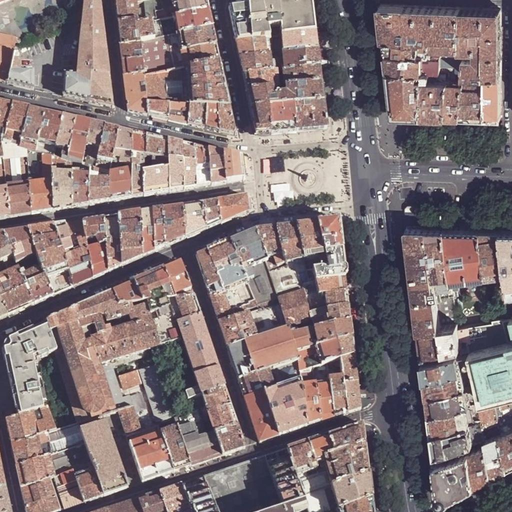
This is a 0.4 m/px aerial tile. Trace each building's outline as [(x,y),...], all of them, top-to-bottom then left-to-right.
[(99,0),(88,0),(85,0),(82,24),(104,30),(103,22),(100,3),(99,0)] [(116,14),(117,24),(137,21),(138,24),(146,22),(144,2),(137,4),(136,4),(135,0),(118,0),(114,1),(116,14)] [(156,0),(144,2),(146,22),(151,21),(160,20),(175,17),(209,10),(206,0),(156,0)] [(270,39),(268,29),(280,28),(281,37),(286,37),(316,33),(314,20),(311,0),(295,0),(229,9),(236,43),(268,39),(270,39)] [(384,25),(385,36),(422,38),(423,38),(423,42),(426,42),(430,43),(432,43),(432,44),(460,45),(461,7),(414,5),(381,4),(384,25)] [(502,9),(461,7),(460,45),(460,48),(476,49),(476,56),(465,56),(464,73),(484,73),(501,74),(502,63),(502,26),(502,9)] [(210,18),(209,10),(175,17),(178,35),(213,28),(210,18)] [(160,20),(151,21),(155,39),(164,37),(160,20)] [(119,38),(120,47),(140,45),(140,42),(155,39),(151,21),(146,22),(138,24),(137,21),(117,24),(119,38)] [(65,75),(63,97),(75,100),(89,103),(91,74),(92,74),(109,77),(107,54),(104,30),(82,24),(77,76),(65,75)] [(122,69),(124,78),(144,75),(144,77),(220,62),(217,50),(214,36),(213,28),(178,35),(164,37),(155,39),(140,42),(140,45),(120,47),(120,53),(122,69)] [(268,29),(270,39),(279,38),(281,37),(280,28),(268,29)] [(286,42),(291,42),(292,53),(318,49),(317,41),(316,33),(286,37),(286,42)] [(16,39),(0,36),(0,83),(8,85),(14,52),(16,39)] [(422,38),(385,36),(386,45),(387,53),(423,54),(423,42),(423,38),(422,38)] [(281,54),(279,38),(270,39),(273,55),(281,54)] [(238,51),(240,59),(269,55),(268,39),(236,43),(238,51)] [(423,42),(423,54),(387,53),(388,59),(389,69),(423,71),(424,71),(429,71),(440,72),(441,55),(440,55),(432,55),(431,60),(429,60),(429,51),(425,51),(426,42),(423,42)] [(441,55),(460,56),(460,48),(460,45),(432,44),(432,55),(440,55),(441,55)] [(14,52),(8,85),(21,88),(33,90),(34,73),(21,72),(20,50),(15,49),(14,52)] [(319,59),(318,49),(292,53),(282,54),(284,71),(320,67),(319,59)] [(269,55),(272,73),(276,72),(283,71),(284,71),(282,54),(281,54),(273,55),(269,55)] [(242,68),(243,76),(272,73),(269,55),(240,59),(242,68)] [(441,55),(440,72),(441,72),(448,72),(448,81),(463,81),(464,73),(465,56),(460,56),(441,55)] [(222,72),(220,62),(144,77),(147,104),(169,105),(189,106),(206,107),(217,108),(230,109),(227,97),(222,72)] [(321,75),(320,67),(284,71),(283,71),(285,89),(322,84),(321,75)] [(422,115),(423,80),(423,71),(389,69),(390,77),(394,114),(405,114),(422,115)] [(424,71),(423,71),(423,80),(429,80),(440,81),(448,81),(448,72),(441,72),(440,72),(429,71),(424,71)] [(245,86),(247,94),(273,90),(276,90),(278,90),(276,72),(272,73),(243,76),(245,86)] [(484,73),(464,73),(463,81),(485,82),(484,73)] [(501,74),(484,73),(485,82),(486,117),(501,118),(501,95),(501,74)] [(91,74),(89,103),(97,105),(113,109),(109,77),(92,74),(91,74)] [(141,115),(149,116),(147,104),(144,77),(144,75),(124,78),(125,90),(128,112),(132,113),(141,115)] [(435,115),(446,116),(448,81),(440,81),(429,80),(423,80),(422,115),(435,115)] [(463,81),(448,81),(446,116),(453,116),(460,116),(463,81)] [(486,117),(485,82),(463,81),(460,116),(473,117),(486,117)] [(322,84),(285,89),(286,96),(277,98),(278,108),(294,106),(324,103),(323,91),(322,84)] [(286,96),(285,89),(278,90),(276,90),(277,97),(277,98),(286,96)] [(272,135),(268,109),(278,108),(277,98),(277,97),(274,97),(273,90),(247,94),(249,104),(256,136),(262,135),(272,135)] [(3,104),(0,103),(0,137),(5,136),(13,106),(3,104)] [(324,103),(294,106),(297,132),(328,129),(326,114),(325,107),(324,103)] [(161,119),(169,121),(169,105),(147,104),(149,116),(161,119)] [(179,124),(188,126),(189,106),(169,105),(169,121),(179,124)] [(22,142),(29,110),(20,108),(13,106),(5,136),(4,143),(11,145),(20,147),(22,142)] [(199,128),(205,129),(206,107),(189,106),(188,126),(199,128)] [(297,132),(294,106),(278,108),(268,109),(272,135),(286,133),(297,132)] [(213,131),(219,132),(217,108),(206,107),(205,129),(213,131)] [(234,126),(230,109),(217,108),(219,132),(225,133),(236,136),(234,126)] [(36,112),(29,110),(22,142),(20,147),(20,148),(27,150),(36,152),(45,113),(36,112)] [(53,115),(45,113),(36,152),(43,154),(51,157),(55,157),(56,149),(63,118),(53,115)] [(70,119),(63,118),(56,149),(64,151),(62,160),(68,161),(76,121),(70,119)] [(82,122),(76,121),(68,161),(72,163),(82,166),(83,163),(85,154),(86,146),(90,124),(82,122)] [(98,125),(90,124),(86,146),(101,149),(105,127),(98,125)] [(111,128),(105,127),(101,149),(99,161),(113,163),(119,130),(111,128)] [(119,130),(113,163),(123,165),(125,165),(133,167),(132,155),(131,133),(124,132),(119,130)] [(139,135),(131,133),(132,155),(143,157),(146,158),(146,136),(139,135)] [(156,139),(146,136),(146,158),(152,159),(169,163),(169,161),(168,142),(156,139)] [(174,143),(168,142),(169,161),(182,162),(181,145),(174,143)] [(4,160),(27,157),(27,150),(20,148),(20,147),(11,145),(4,143),(1,143),(2,145),(3,158),(4,160)] [(186,146),(181,145),(182,162),(195,164),(194,148),(186,146)] [(101,149),(86,146),(85,154),(88,155),(86,163),(83,163),(82,166),(90,169),(90,170),(97,172),(99,161),(101,149)] [(200,149),(194,148),(195,164),(196,169),(209,167),(208,151),(200,149)] [(64,151),(56,149),(55,157),(62,160),(64,151)] [(36,152),(27,150),(27,157),(29,184),(44,183),(43,154),(36,152)] [(215,152),(208,151),(209,167),(211,186),(226,184),(223,154),(215,152)] [(43,154),(44,183),(52,182),(52,173),(51,157),(43,154)] [(245,181),(242,158),(232,156),(223,154),(226,184),(245,181)] [(143,157),(132,155),(133,167),(133,169),(143,174),(142,173),(143,173),(143,170),(143,157)] [(29,184),(27,157),(4,160),(6,187),(29,184)] [(72,174),(72,163),(68,161),(62,160),(55,157),(51,157),(52,173),(72,174)] [(169,163),(152,159),(152,172),(169,170),(169,163)] [(179,192),(184,191),(182,162),(169,161),(169,163),(169,170),(170,193),(179,192)] [(192,189),(197,189),(196,169),(195,164),(182,162),(184,191),(192,189)] [(72,174),(89,175),(90,170),(90,169),(82,166),(72,163),(72,174)] [(125,172),(122,172),(123,165),(113,163),(110,174),(110,175),(110,181),(108,203),(121,201),(132,199),(133,169),(133,167),(125,165),(125,172)] [(205,187),(211,186),(209,167),(196,169),(197,189),(205,187)] [(139,198),(144,197),(143,174),(133,169),(132,199),(139,198)] [(108,203),(110,181),(96,180),(97,172),(90,170),(89,175),(88,206),(98,204),(108,203)] [(158,195),(170,193),(169,170),(152,172),(151,172),(149,172),(146,172),(143,173),(142,173),(143,174),(144,197),(158,195)] [(110,181),(110,175),(97,172),(96,180),(110,181)] [(65,209),(72,208),(72,174),(52,173),(52,182),(53,211),(65,209)] [(80,207),(88,206),(89,175),(72,174),(72,208),(80,207)] [(53,211),(52,182),(44,183),(29,184),(31,215),(44,213),(53,211)] [(31,215),(29,184),(6,187),(7,190),(10,218),(21,216),(31,215)] [(10,218),(7,190),(0,190),(0,219),(1,219),(10,218)] [(217,201),(221,223),(237,217),(249,212),(247,197),(217,201)] [(203,203),(207,229),(216,226),(221,223),(217,201),(203,203)] [(182,207),(185,239),(198,234),(207,229),(203,203),(182,207)] [(162,210),(166,248),(176,243),(185,239),(182,207),(162,210)] [(161,250),(166,248),(162,210),(158,210),(153,211),(154,232),(155,252),(161,250)] [(147,212),(140,213),(142,232),(154,232),(153,211),(147,212)] [(130,215),(118,217),(120,242),(123,267),(135,261),(143,258),(142,232),(140,213),(130,215)] [(111,218),(104,219),(106,243),(120,242),(118,217),(111,218)] [(94,220),(83,222),(87,241),(97,239),(100,246),(107,245),(106,243),(104,219),(94,220)] [(338,221),(316,223),(321,245),(322,244),(324,253),(342,251),(340,235),(338,221)] [(65,225),(68,238),(74,237),(75,242),(74,243),(74,245),(79,244),(80,252),(88,248),(87,241),(83,222),(75,223),(65,225)] [(307,224),(296,225),(305,271),(322,269),(320,257),(320,256),(325,256),(324,253),(322,244),(321,245),(316,223),(307,224)] [(58,226),(54,227),(64,254),(68,252),(71,251),(68,238),(65,225),(58,226)] [(305,297),(302,284),(308,283),(305,271),(296,225),(286,227),(276,228),(286,262),(268,269),(269,272),(279,299),(280,304),(286,328),(287,327),(292,325),(293,326),(312,321),(312,320),(310,320),(309,314),(305,297)] [(37,256),(40,264),(43,270),(55,296),(63,293),(75,288),(65,258),(64,254),(54,227),(45,228),(28,231),(37,256)] [(417,227),(408,227),(409,238),(413,270),(413,274),(434,272),(428,227),(417,227)] [(437,227),(428,227),(434,272),(435,275),(452,273),(446,228),(437,227)] [(266,262),(268,269),(286,262),(276,228),(267,229),(255,230),(266,256),(267,260),(266,261),(266,262)] [(460,228),(446,228),(452,273),(453,278),(459,278),(488,274),(482,229),(478,229),(460,228)] [(490,229),(482,229),(488,274),(507,271),(502,229),(490,229)] [(507,271),(510,290),(511,290),(511,229),(511,230),(502,229),(507,271)] [(240,237),(230,242),(243,272),(266,262),(266,261),(267,260),(266,256),(255,230),(240,237)] [(16,232),(4,234),(14,258),(17,264),(37,256),(28,231),(16,232)] [(149,255),(155,252),(154,232),(142,232),(143,258),(149,255)] [(0,263),(14,258),(4,234),(0,234),(0,263)] [(74,237),(68,238),(71,251),(72,251),(74,255),(76,254),(75,251),(78,250),(79,252),(80,252),(79,244),(74,245),(74,243),(75,242),(74,237)] [(97,239),(87,241),(88,248),(88,249),(100,246),(97,239)] [(115,270),(123,267),(120,242),(106,243),(107,245),(109,273),(115,270)] [(220,246),(207,251),(223,294),(209,295),(213,305),(217,319),(256,306),(257,306),(248,284),(243,272),(230,242),(220,246)] [(88,249),(94,279),(101,276),(109,273),(107,245),(100,246),(88,249)] [(86,283),(94,279),(88,249),(88,248),(80,252),(79,252),(76,254),(74,255),(69,256),(65,258),(75,288),(86,283)] [(202,253),(196,256),(203,277),(209,295),(223,294),(207,251),(202,253)] [(342,251),(324,253),(325,256),(320,256),(320,257),(322,269),(305,271),(308,283),(315,282),(318,295),(319,297),(325,295),(347,291),(346,283),(343,258),(342,251)] [(37,256),(17,264),(19,269),(21,273),(40,264),(37,256)] [(248,284),(257,306),(256,306),(258,310),(259,310),(260,311),(280,304),(279,299),(269,272),(268,269),(266,262),(243,272),(248,284)] [(171,267),(164,271),(174,297),(185,292),(191,290),(181,263),(171,267)] [(17,264),(0,271),(0,278),(19,269),(17,264)] [(40,264),(21,273),(23,278),(43,270),(40,264)] [(19,269),(0,278),(0,287),(5,299),(1,300),(9,317),(24,310),(35,305),(23,278),(21,273),(19,269)] [(43,270),(23,278),(35,305),(46,300),(55,296),(43,270)] [(148,278),(133,284),(141,304),(143,308),(158,346),(180,341),(175,325),(177,324),(184,322),(175,300),(174,297),(164,271),(148,278)] [(416,298),(437,294),(435,275),(434,272),(413,274),(416,298)] [(452,273),(435,275),(437,294),(438,301),(456,298),(455,297),(454,287),(453,278),(452,273)] [(308,283),(302,284),(305,297),(318,295),(315,282),(308,283)] [(122,289),(113,293),(118,306),(131,305),(141,304),(133,284),(122,289)] [(0,320),(2,320),(9,317),(1,300),(5,299),(0,287),(0,320)] [(191,290),(185,292),(187,299),(194,298),(191,290)] [(347,291),(325,295),(327,310),(348,305),(347,297),(347,291)] [(86,304),(79,307),(87,329),(93,327),(93,329),(99,345),(103,344),(108,363),(111,362),(159,347),(158,346),(143,308),(141,304),(131,305),(118,306),(113,293),(103,297),(86,304)] [(418,316),(420,328),(442,325),(441,324),(440,315),(438,301),(437,294),(416,298),(418,316)] [(318,295),(305,297),(309,314),(327,310),(325,295),(319,297),(318,295)] [(187,299),(175,300),(184,322),(201,317),(197,307),(194,298),(187,299)] [(440,315),(458,312),(456,298),(438,301),(440,315)] [(258,310),(248,314),(256,337),(286,328),(280,304),(260,311),(259,310),(258,310)] [(312,321),(314,329),(315,329),(330,325),(350,320),(349,310),(348,305),(327,310),(309,314),(310,320),(312,320),(312,321)] [(53,319),(46,322),(47,324),(56,349),(56,351),(55,352),(55,353),(76,420),(80,419),(82,423),(103,416),(117,412),(118,412),(117,411),(125,409),(122,399),(111,362),(108,363),(103,344),(99,345),(93,329),(88,331),(87,329),(79,307),(53,319)] [(511,338),(511,313),(493,316),(493,320),(460,326),(462,344),(462,346),(462,351),(470,349),(511,338)] [(223,335),(227,347),(256,337),(248,314),(219,323),(223,335)] [(225,388),(211,347),(205,328),(201,317),(184,322),(177,324),(183,340),(199,389),(202,396),(225,388)] [(330,325),(315,329),(319,346),(352,336),(352,334),(352,331),(350,320),(330,325)] [(312,321),(293,326),(293,332),(294,334),(304,331),(314,329),(312,321)] [(460,326),(459,322),(442,325),(445,348),(445,349),(462,346),(462,344),(460,326)] [(44,409),(41,396),(45,395),(43,385),(39,386),(33,364),(40,361),(38,357),(47,353),(48,356),(55,353),(55,352),(56,351),(56,349),(47,324),(26,334),(9,341),(4,352),(11,383),(18,417),(44,409)] [(420,328),(422,354),(434,351),(442,350),(445,349),(445,348),(442,325),(420,328)] [(233,364),(238,381),(267,371),(298,361),(296,353),(294,334),(293,332),(288,333),(287,327),(286,328),(256,337),(227,347),(233,364)] [(314,329),(304,331),(309,349),(315,348),(319,346),(315,329),(314,329)] [(304,331),(294,334),(296,353),(309,349),(304,331)] [(313,367),(320,365),(326,363),(340,359),(354,354),(353,343),(352,336),(319,346),(315,348),(309,349),(296,353),(298,361),(299,372),(313,367)] [(511,338),(470,349),(474,365),(475,365),(478,384),(481,401),(494,398),(510,394),(511,393),(511,338)] [(474,365),(470,349),(462,351),(462,352),(459,353),(462,368),(474,365)] [(435,358),(443,356),(442,350),(434,351),(435,358)] [(462,368),(459,353),(443,356),(435,358),(423,361),(424,371),(425,378),(462,368)] [(354,354),(340,359),(342,377),(343,384),(358,382),(356,366),(354,354)] [(340,359),(326,363),(328,378),(328,379),(342,377),(340,359)] [(298,361),(267,371),(274,390),(275,390),(275,391),(279,389),(280,393),(301,386),(299,372),(298,361)] [(164,362),(119,376),(123,389),(144,382),(168,374),(164,362)] [(466,387),(478,384),(475,365),(474,365),(462,368),(466,387)] [(466,387),(462,368),(425,378),(426,388),(427,395),(466,387)] [(242,391),(245,400),(264,394),(274,390),(267,371),(238,381),(242,391)] [(144,382),(159,426),(173,420),(173,418),(182,415),(168,374),(144,382)] [(342,377),(328,379),(334,418),(342,415),(346,414),(343,384),(342,377)] [(325,378),(325,383),(315,384),(320,423),(329,420),(334,418),(328,379),(328,378),(325,378)] [(358,382),(343,384),(346,414),(360,409),(359,392),(358,382)] [(315,384),(301,386),(307,427),(314,425),(320,423),(315,384)] [(478,384),(466,387),(469,404),(479,402),(478,402),(481,401),(478,384)] [(264,394),(279,437),(297,431),(307,427),(301,386),(280,393),(279,389),(275,391),(275,390),(274,390),(264,394)] [(429,405),(430,414),(466,406),(469,405),(469,404),(466,387),(427,395),(429,405)] [(225,388),(202,396),(206,407),(209,414),(231,407),(228,398),(225,388)] [(199,389),(185,394),(188,401),(202,396),(199,389)] [(249,413),(259,443),(267,441),(279,437),(264,394),(245,400),(249,413)] [(511,405),(510,394),(494,398),(501,433),(511,429),(511,405)] [(202,396),(188,401),(192,412),(198,410),(206,407),(202,396)] [(128,397),(122,399),(125,409),(117,411),(118,412),(117,412),(126,436),(140,431),(131,406),(128,397)] [(481,401),(478,402),(479,402),(482,422),(486,438),(486,439),(501,433),(494,398),(481,401)] [(469,424),(482,422),(479,402),(469,404),(469,405),(466,406),(469,424)] [(432,433),(469,424),(466,406),(430,414),(431,425),(432,433)] [(234,416),(231,407),(209,414),(206,407),(198,410),(203,423),(210,421),(215,434),(215,433),(238,426),(234,416)] [(11,446),(56,431),(47,409),(44,409),(18,417),(6,420),(9,434),(11,446)] [(209,460),(223,456),(215,433),(215,434),(207,436),(203,423),(198,410),(192,412),(182,415),(173,418),(173,420),(176,428),(190,467),(209,460)] [(103,416),(82,423),(83,429),(105,422),(103,416)] [(83,429),(80,430),(85,444),(92,463),(94,469),(103,496),(119,491),(128,488),(105,422),(83,429)] [(482,422),(469,424),(473,442),(486,438),(482,422)] [(39,446),(50,442),(53,455),(85,444),(80,430),(78,424),(56,431),(11,446),(14,459),(16,468),(42,459),(39,446)] [(362,424),(328,436),(333,455),(365,444),(363,428),(362,424)] [(451,450),(473,442),(469,424),(432,433),(433,445),(434,455),(451,450)] [(238,426),(215,433),(223,456),(245,448),(241,436),(238,426)] [(183,469),(190,467),(176,428),(161,433),(174,472),(183,469)] [(511,429),(501,433),(509,467),(511,465),(511,429)] [(128,444),(142,483),(161,476),(174,472),(161,433),(128,444)] [(486,439),(487,444),(492,475),(502,471),(509,467),(501,433),(486,439)] [(308,443),(315,464),(323,461),(324,461),(323,458),(333,455),(328,436),(317,440),(308,443)] [(53,455),(50,442),(39,446),(42,459),(53,455)] [(296,447),(287,450),(288,455),(296,475),(305,472),(316,468),(315,464),(308,443),(296,447)] [(19,480),(21,490),(49,480),(53,478),(73,471),(92,463),(85,444),(53,455),(42,459),(16,468),(19,480)] [(333,455),(323,458),(324,461),(323,461),(327,472),(331,486),(369,473),(368,468),(366,452),(365,444),(333,455)] [(487,444),(469,449),(475,484),(486,479),(492,475),(487,444)] [(468,446),(452,452),(453,455),(469,449),(468,446)] [(475,484),(469,449),(453,455),(435,460),(436,471),(439,494),(439,495),(441,497),(444,499),(447,498),(457,493),(475,484)] [(190,482),(185,484),(187,489),(206,483),(216,511),(275,511),(282,510),(266,463),(288,455),(287,450),(269,456),(245,464),(226,470),(206,477),(190,482)] [(452,452),(435,457),(435,460),(453,455),(452,452)] [(190,511),(296,511),(307,509),(303,496),(296,475),(288,455),(266,463),(282,510),(275,511),(216,511),(206,483),(187,489),(188,493),(185,495),(190,511)] [(92,463),(73,471),(75,476),(94,469),(92,463)] [(94,469),(75,476),(84,503),(96,499),(103,496),(94,469)] [(73,471),(53,478),(64,509),(77,505),(84,503),(75,476),(73,471)] [(305,472),(296,475),(303,496),(331,486),(327,472),(320,475),(319,472),(307,476),(305,472)] [(369,473),(331,486),(338,509),(372,498),(370,486),(369,473)] [(49,480),(21,490),(25,508),(25,511),(56,511),(59,511),(49,480)] [(190,511),(185,495),(183,491),(181,485),(170,489),(159,493),(165,511),(190,511)] [(331,486),(303,496),(307,509),(308,511),(328,511),(338,509),(331,486)] [(10,511),(6,487),(0,489),(0,511),(10,511)] [(165,511),(159,493),(148,497),(139,500),(142,511),(165,511)] [(372,498),(338,509),(338,511),(373,511),(373,510),(372,498)] [(123,505),(108,510),(108,511),(142,511),(139,500),(123,505)] [(467,511),(472,511),(479,508),(477,504),(473,503),(467,506),(466,510),(467,511)]
